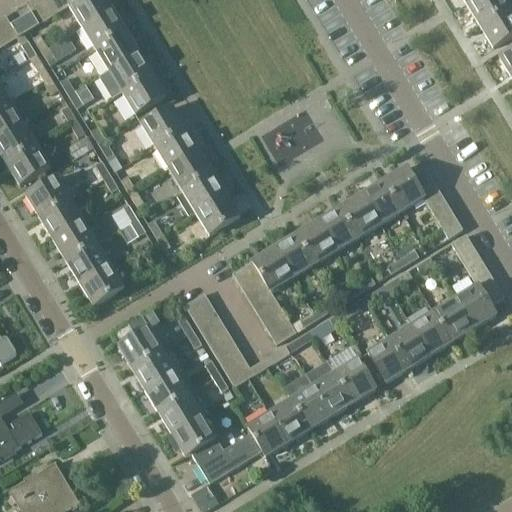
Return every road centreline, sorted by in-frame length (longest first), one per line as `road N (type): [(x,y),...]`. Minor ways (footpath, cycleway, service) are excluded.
road 1 (residential): [(511,267),(347,0)]
road 2 (residential): [(174,511),(73,347)]
road 3 (residential): [(210,265),(73,347)]
road 4 (residential): [(73,347),(0,226)]
